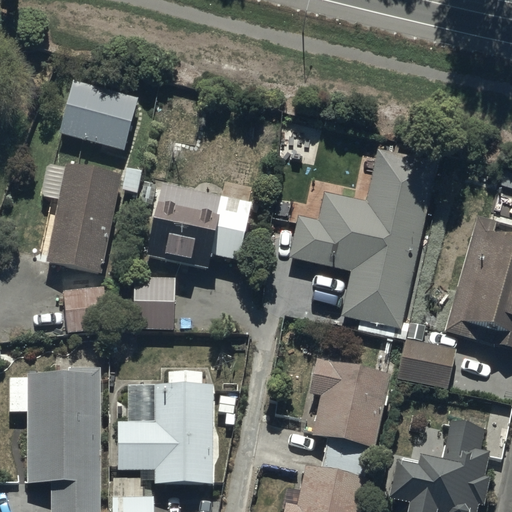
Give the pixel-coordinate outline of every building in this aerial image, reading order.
[(140,97),(74,79),(60,134),(125,151),(140,97)] [(441,159),(379,147),(368,201),(318,190),(313,216),(299,213),(291,257),(351,269),(341,316),(406,329),(441,159)] [(116,178),(45,166),(39,201),(57,204),(46,264),(100,273),(116,178)] [(221,196),(164,183),(148,253),(209,267),(213,252),(241,259),(254,200),(248,199),(251,187),(225,181),(221,196)] [(511,225),(480,216),(446,329),(511,348),(511,225)] [(176,277),(136,276),(134,327),(175,328),(176,277)] [(105,287),(66,290),(69,331),(108,328),(105,287)] [(458,347),(404,339),(399,372),(454,379),(458,347)] [(361,511),(388,370),(318,357),(312,390),(321,392),(313,435),(328,437),(323,464),(307,461),(299,506),(286,503),(284,511),(361,511)] [(28,376),(11,376),(11,410),(26,410),(26,481),(52,481),(51,511),(101,511),(102,368),(28,368),(28,376)] [(203,369),(171,369),(171,381),(130,381),(130,420),(119,420),(119,468),(142,468),(142,478),(113,478),(113,511),(155,511),(155,495),(145,495),(145,479),(156,479),(156,481),(214,481),(214,382),(203,382),(203,369)] [(484,422),(451,418),(446,454),(424,451),(423,460),(397,457),(391,496),(412,499),(410,511),(479,511),(480,504),(486,504),(490,476),(486,475),(489,449),(481,448),(484,422)]
